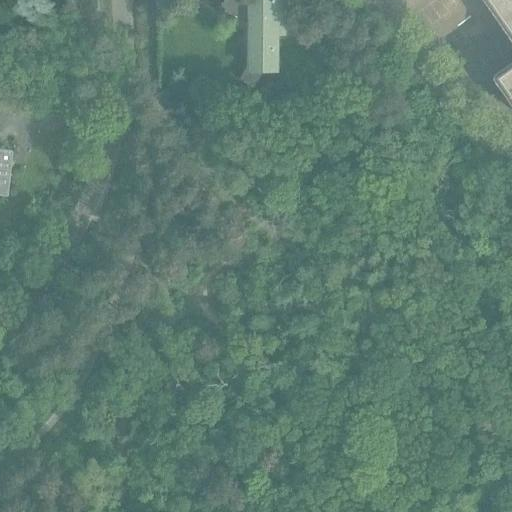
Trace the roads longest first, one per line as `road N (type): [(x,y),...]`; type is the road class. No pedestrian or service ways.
road 1 (residential): [(0,331),(71,236),(95,189),(124,66),(122,0)]
road 2 (primary): [(511,386),(442,511)]
